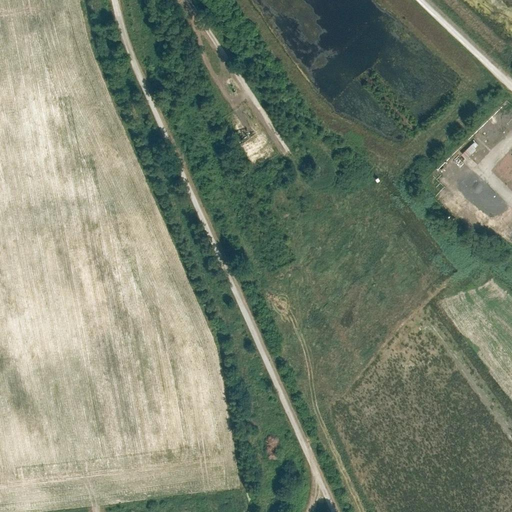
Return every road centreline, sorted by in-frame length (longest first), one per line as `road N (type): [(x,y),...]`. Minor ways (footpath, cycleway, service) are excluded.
road 1 (track): [(188,0),(260,108)]
road 2 (track): [(421,0),(511,85)]
